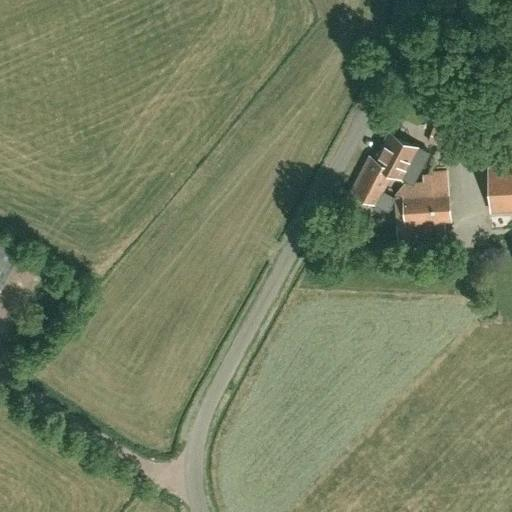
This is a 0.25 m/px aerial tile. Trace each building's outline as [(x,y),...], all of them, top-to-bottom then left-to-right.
[(377,156),(372,154),(353,189),(376,202),(393,171),(402,176),(419,145),(391,130),(377,156)] [(491,209),(511,208),(511,162),(489,164),(491,209)] [(424,220),(451,218),(449,190),(422,192),(424,220)] [(424,220),(422,192),(403,193),(406,221),(424,220)] [(0,235),(0,280),(19,247),(0,235)]
